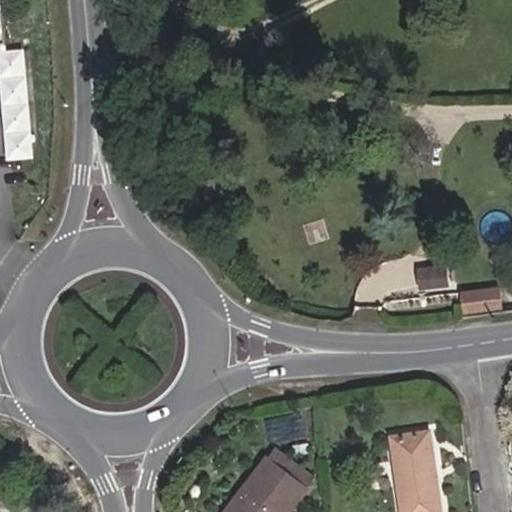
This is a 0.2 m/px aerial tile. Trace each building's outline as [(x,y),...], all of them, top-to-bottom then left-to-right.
[(0,0),(0,45),(9,45),(3,0),(0,0)] [(0,65),(8,158),(37,156),(28,46),(0,48),(0,65)] [(451,264),(419,265),(420,285),(451,284),(451,264)] [(464,311),(504,309),(503,285),(463,287),(464,311)] [(435,511),(428,435),(391,438),(396,511),(435,511)] [(236,511),(242,507),(247,511),(275,511),(282,506),(305,482),(268,446),(203,511),(236,511)]
